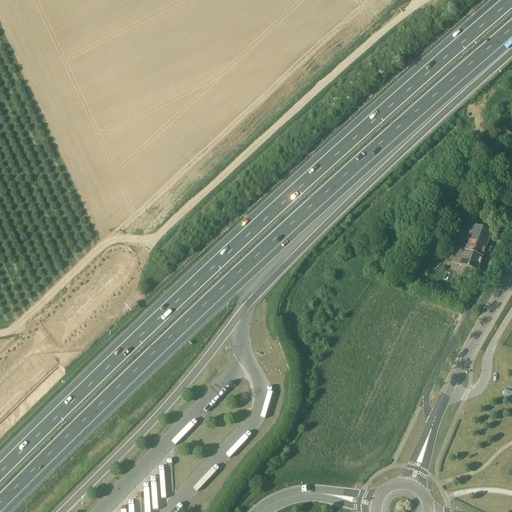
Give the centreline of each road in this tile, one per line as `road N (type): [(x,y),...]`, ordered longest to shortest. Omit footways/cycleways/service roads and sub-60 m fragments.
road 1 (motorway): [(0,507),(172,338),(511,32)]
road 2 (motorway): [(508,0),(332,152),(0,467)]
road 3 (motorway): [(235,318),(511,53)]
road 4 (track): [(139,212),(371,0)]
road 5 (unclassified): [(511,222),(426,393),(436,417)]
road 6 (track): [(139,212),(14,329)]
road 7 (tertiary): [(448,389),(511,273)]
road 8 (unclassified): [(448,389),(479,390),(487,355),(511,311)]
